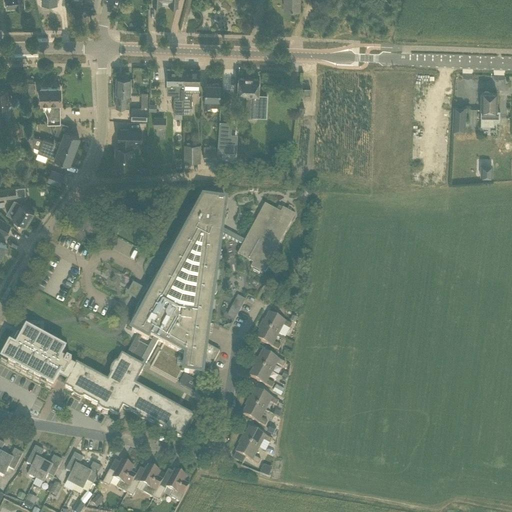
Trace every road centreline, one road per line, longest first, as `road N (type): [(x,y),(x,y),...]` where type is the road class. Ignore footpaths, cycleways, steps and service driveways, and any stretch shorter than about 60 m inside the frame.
road 1 (secondary): [(511,63),(99,49)]
road 2 (residential): [(0,419),(212,452),(234,352),(255,312)]
road 3 (unclassified): [(0,315),(95,151),(102,132),(99,49)]
